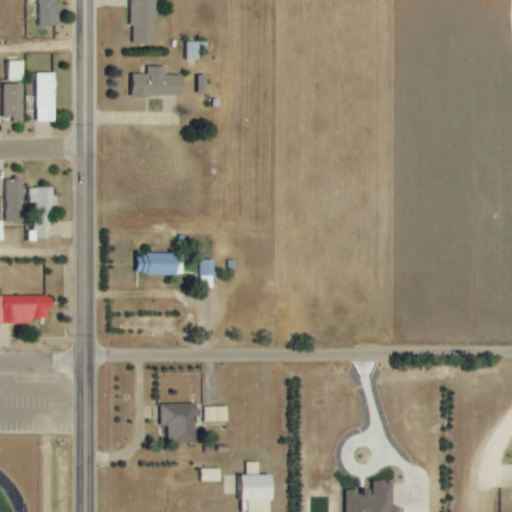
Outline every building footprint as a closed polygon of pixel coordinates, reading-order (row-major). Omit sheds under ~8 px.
[(33,0),(33,24),(51,24),(51,0),(33,0)] [(150,43),(150,0),(125,0),(125,43),(150,43)] [(200,43),(184,42),(184,60),(199,60),(200,43)] [(5,61),(4,80),(24,81),(24,61),(5,61)] [(175,95),(175,74),(161,74),(161,66),(143,66),(142,74),(125,74),(125,95),(175,95)] [(56,122),(55,73),(34,74),(34,122),(56,122)] [(198,95),(208,95),(208,76),(199,76),(198,95)] [(23,84),(4,85),(4,118),(23,117),(23,84)] [(7,222),(24,223),(25,180),(8,179),(7,222)] [(50,240),(51,209),(57,209),(57,197),(53,197),(54,188),(27,188),(27,203),(34,203),(34,240),(50,240)] [(129,263),(129,274),(178,275),(178,254),(137,253),(136,263),(129,263)] [(0,324),(32,325),(32,319),(50,319),(50,298),(0,297),(0,324)] [(163,427),(164,444),(192,443),(191,416),(197,416),(196,404),(155,405),(156,427),(163,427)] [(224,422),(224,406),(201,407),(201,422),(224,422)] [(195,481),(215,482),(215,469),(196,469),(195,481)] [(264,475),(232,475),(232,501),(247,501),(247,510),(264,511),(264,475)] [(340,489),(339,511),(394,511),(394,507),(388,507),(389,482),(365,481),(365,490),(340,489)]
